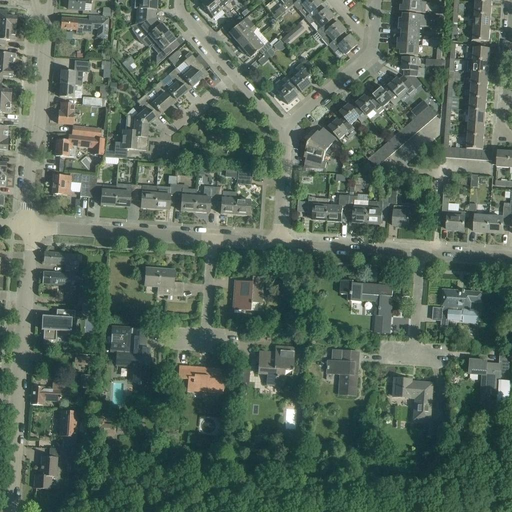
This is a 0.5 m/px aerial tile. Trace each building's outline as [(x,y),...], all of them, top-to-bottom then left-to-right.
[(91,5),(91,0),(68,0),(68,10),(84,11),(84,4),(91,5)] [(135,25),(152,19),(150,20),(151,10),(156,11),(156,0),(134,0),(134,8),(137,9),(136,25),(135,25)] [(221,10),(212,0),(205,0),(206,0),(201,4),(213,18),(221,10)] [(230,10),(233,8),(226,0),(212,0),(221,10),(225,7),(230,10)] [(289,8),(293,5),(298,0),(281,0),(289,8)] [(298,0),(293,5),(305,18),(318,7),(322,4),(318,0),(298,0)] [(425,13),(426,3),(421,3),(404,1),(404,6),(401,5),(400,11),(425,13)] [(491,4),(475,3),(474,16),(491,17),(491,4)] [(274,13),(278,17),(285,10),(281,6),(274,13)] [(322,11),(318,7),(305,18),(317,32),(330,20),(333,17),(325,8),(322,11)] [(0,28),(16,29),(17,18),(6,17),(7,11),(0,10),(0,28)] [(400,19),(399,24),(426,26),(427,16),(403,14),(403,19),(400,19)] [(474,20),(473,28),(490,29),(491,17),(474,16),(469,15),(469,20),(474,20)] [(83,34),(83,33),(90,33),(91,29),(97,29),(97,37),(107,38),(109,19),(100,18),(100,17),(88,16),(88,20),(61,18),(61,29),(76,31),(76,33),(83,34)] [(236,41),(254,26),(246,18),(234,28),(227,35),(230,39),(232,37),(236,41)] [(135,25),(136,25),(130,26),(132,29),(131,30),(138,41),(140,43),(146,47),(147,46),(149,49),(151,47),(168,32),(161,24),(156,28),(150,20),(152,20),(152,19),(135,25)] [(231,20),(230,21),(221,28),(225,33),(235,25),(231,20)] [(333,25),(330,20),(317,32),(322,38),(321,39),(327,46),(328,45),(342,34),(345,31),(337,22),(333,25)] [(426,26),(399,24),(399,30),(402,30),(402,35),(419,36),(420,27),(426,27),(426,26)] [(254,26),(236,41),(240,46),(238,48),(241,51),(261,34),(254,26)] [(16,29),(0,28),(0,45),(4,46),(5,40),(14,41),(15,30),(16,30),(16,29)] [(489,42),(490,29),(473,28),(473,41),(489,42)] [(168,32),(151,47),(158,55),(156,56),(156,65),(157,65),(165,59),(177,48),(176,48),(175,49),(171,44),(175,41),(168,32)] [(261,34),(241,51),(244,55),(246,53),(250,58),(258,51),(262,55),(266,52),(270,49),(270,48),(272,47),(261,34)] [(345,38),(342,34),(328,45),(334,52),(338,48),(345,56),(357,45),(349,35),(345,38)] [(398,39),(398,45),(418,46),(419,36),(402,35),(401,39),(398,39)] [(418,46),(398,45),(397,50),(401,51),(400,55),(418,57),(418,46)] [(0,65),(13,66),(12,65),(13,59),(15,60),(16,54),(4,53),(4,48),(0,47),(0,65)] [(473,61),(489,62),(490,49),(467,47),(466,53),(473,54),(473,61)] [(192,55),(176,69),(192,87),(202,79),(202,76),(206,72),(192,55)] [(262,57),(257,61),(261,66),(268,60),(263,56),(262,57)] [(126,69),(133,63),(135,62),(131,57),(122,64),(126,69)] [(171,57),(168,59),(174,66),(176,63),(171,57)] [(303,58),(298,62),(301,65),(303,67),(308,63),(303,58)] [(403,76),(404,77),(423,78),(424,69),(418,69),(419,59),(403,58),(402,71),(407,71),(406,76),(403,76)] [(488,75),(489,62),(473,61),(468,60),(467,73),(472,73),(472,74),(488,75)] [(60,84),(82,86),(82,79),(83,73),(88,73),(89,62),(75,61),(74,72),(61,71),(60,84)] [(102,62),(101,70),(104,70),(104,69),(109,69),(110,62),(102,62)] [(137,68),(133,63),(126,69),(130,74),(137,68)] [(308,63),(303,67),(310,76),(316,71),(308,63)] [(13,67),(13,66),(0,65),(0,82),(2,82),(2,77),(12,78),(13,75),(15,75),(16,68),(13,67)] [(287,77),(301,93),(311,85),(308,82),(312,78),(314,81),(314,80),(310,76),(303,67),(301,65),(294,70),(298,75),(291,81),(287,76),(287,77)] [(161,82),(160,82),(177,101),(187,92),(187,89),(190,86),(192,87),(176,69),(168,75),(172,80),(164,86),(161,82)] [(318,70),(314,73),(314,74),(319,79),(323,75),(318,70)] [(472,74),(471,86),(487,87),(488,75),(472,74)] [(387,85),(400,100),(399,99),(406,93),(410,97),(417,91),(404,77),(403,76),(405,78),(401,82),(398,78),(389,86),(387,85)] [(301,93),(287,77),(280,82),(284,87),(277,93),(287,105),(297,97),(294,93),(298,90),(301,93)] [(151,102),(160,112),(159,113),(161,114),(171,105),(171,102),(175,99),(176,101),(177,101),(160,82),(153,89),(158,95),(151,102)] [(0,101),(11,102),(11,91),(1,90),(2,85),(0,84),(0,101)] [(82,86),(60,84),(59,97),(69,98),(81,99),(81,92),(82,86)] [(400,100),(387,85),(389,87),(385,91),(382,87),(372,95),(371,93),(371,94),(384,109),(383,107),(390,101),(394,106),(400,100)] [(486,100),(487,87),(471,86),(470,99),(486,100)] [(82,106),(102,107),(107,108),(108,94),(101,94),(101,99),(83,98),(82,106)] [(377,114),(384,109),(371,94),(372,96),(368,99),(365,96),(356,104),(355,102),(368,118),(368,117),(367,116),(374,110),(377,114)] [(143,109),(132,118),(148,125),(156,119),(156,116),(159,113),(160,112),(151,102),(145,95),(137,102),(143,109)] [(485,113),(486,100),(470,99),(469,111),(485,113)] [(11,103),(11,102),(0,101),(0,113),(9,114),(10,103),(11,103)] [(361,123),(368,118),(355,102),(354,103),(356,105),(352,108),(349,105),(340,113),(357,132),(351,125),(357,119),(361,123)] [(74,104),(71,104),(61,103),(60,112),(58,112),(58,124),(73,125),(73,115),(79,116),(79,110),(74,110),(74,104)] [(429,107),(425,111),(433,120),(437,116),(429,107)] [(484,125),(485,113),(469,111),(465,110),(465,115),(469,116),(468,124),(484,125)] [(428,123),(433,120),(425,111),(421,114),(428,123)] [(349,139),(357,132),(340,113),(345,120),(341,123),(338,119),(329,128),(335,135),(339,140),(345,135),(349,139)] [(424,127),(428,123),(421,114),(416,118),(424,127)] [(148,125),(127,115),(126,131),(123,131),(122,143),(115,143),(114,158),(120,159),(126,159),(127,150),(146,151),(146,149),(144,147),(145,138),(147,136),(148,125)] [(414,120),(412,122),(420,131),(424,127),(416,118),(414,120)] [(416,134),(420,131),(412,122),(411,122),(408,125),(416,134)] [(468,124),(467,137),(483,138),(484,125),(468,124)] [(408,125),(404,129),(412,138),(416,134),(408,125)] [(0,138),(8,139),(7,139),(8,127),(0,126),(0,138)] [(71,135),(101,137),(101,128),(72,127),(71,135)] [(308,144),(325,152),(336,140),(323,129),(319,133),(318,132),(310,141),(308,144)] [(407,142),(412,138),(404,129),(399,132),(407,142)] [(403,145),(407,142),(399,132),(395,136),(403,145)] [(101,137),(71,135),(68,135),(68,141),(56,141),(55,156),(65,157),(75,158),(75,148),(92,149),(92,155),(104,156),(105,139),(101,139),(101,137)] [(395,136),(391,140),(399,149),(403,145),(395,136)] [(467,137),(467,149),(471,149),(476,150),(482,150),(483,150),(483,138),(467,137)] [(8,139),(0,138),(0,150),(7,151),(8,139)] [(395,152),(399,149),(391,140),(387,143),(395,152)] [(390,156),(395,152),(387,143),(383,147),(390,156)] [(322,162),(325,152),(308,144),(307,146),(304,158),(306,158),(304,164),(305,164),(304,169),(324,170),(326,163),(322,162)] [(383,147),(378,151),(386,160),(390,156),(383,147)] [(382,163),(386,160),(378,151),(374,154),(382,163)] [(509,168),(510,152),(498,151),(496,167),(509,168)] [(382,163),(374,154),(368,160),(376,169),(382,163)] [(252,172),(238,171),(237,184),(251,185),(252,172)] [(88,198),(90,175),(70,174),(70,177),(53,176),(52,194),(70,195),(71,183),(81,184),(80,197),(88,198)] [(90,176),(88,198),(95,198),(101,199),(100,206),(115,207),(116,187),(102,186),(96,185),(96,176),(90,176)] [(479,176),(472,176),(471,176),(470,187),(478,188),(479,176)] [(116,187),(115,207),(129,208),(129,201),(135,201),(136,186),(116,184),(116,187)] [(169,204),(175,204),(176,185),(170,184),(170,188),(156,187),(156,194),(155,210),(169,211),(169,204)] [(188,186),(176,185),(175,204),(181,205),(180,212),(195,213),(196,190),(188,190),(188,186)] [(389,204),(391,185),(390,185),(389,197),(387,197),(387,200),(382,199),(382,203),(369,202),(367,225),(381,226),(382,219),(388,219),(389,204)] [(156,187),(136,186),(135,201),(141,202),(140,209),(155,210),(156,194),(156,187)] [(453,190),(454,186),(448,186),(444,186),(441,222),(447,222),(447,230),(464,232),(465,212),(448,211),(450,190),(453,190)] [(209,206),(215,207),(216,188),(204,187),(203,197),(196,197),(196,190),(195,213),(209,214),(209,206)] [(220,214),(235,215),(236,200),(222,199),(223,188),(216,188),(215,207),(221,207),(220,214)] [(348,216),(349,196),(339,196),(339,207),(328,206),(329,200),(328,200),(327,222),(341,223),(342,216),(348,216)] [(358,197),(349,196),(348,216),(353,217),(353,224),(367,225),(369,202),(358,201),(358,197)] [(313,221),(327,222),(328,200),(315,199),(315,198),(308,197),(307,213),(313,214),(313,221)] [(236,200),(235,215),(249,216),(250,201),(236,200)] [(503,219),(489,218),(488,233),(489,232),(494,232),(494,234),(502,234),(503,226),(509,227),(510,214),(510,204),(504,204),(503,219)] [(488,233),(489,218),(476,216),(477,205),(470,205),(469,213),(468,223),(475,224),(474,232),(488,233)] [(415,228),(416,208),(394,207),(393,227),(415,228)] [(70,271),(78,272),(79,261),(81,261),(81,255),(44,253),(43,264),(65,265),(65,272),(70,272),(70,271)] [(174,300),(174,296),(183,297),(184,284),(172,283),(173,271),(147,269),(146,279),(146,285),(165,287),(164,295),(167,296),(167,300),(174,300)] [(43,272),(42,284),(52,285),(69,286),(69,284),(77,285),(77,286),(87,287),(97,287),(98,273),(88,272),(87,272),(78,272),(70,271),(70,272),(70,274),(43,272)] [(257,311),(257,303),(262,303),(263,278),(252,277),(252,284),(247,284),(247,282),(234,281),(233,290),(234,290),(233,306),(232,306),(232,310),(234,310),(234,307),(241,307),(241,310),(250,311),(257,311)] [(341,291),(341,295),(342,295),(348,295),(352,295),(351,302),(352,302),(360,303),(361,303),(361,300),(376,301),(375,316),(376,316),(374,333),(382,334),(383,317),(391,317),(393,287),(353,284),(353,282),(342,281),(341,291)] [(441,322),(441,328),(448,329),(448,320),(449,311),(462,312),(461,321),(463,321),(463,323),(476,324),(476,322),(478,322),(478,313),(476,313),(477,311),(468,311),(469,308),(470,308),(470,302),(481,303),(481,293),(464,292),(465,291),(463,290),(463,293),(457,293),(457,291),(443,290),(443,297),(444,297),(444,299),(442,299),(442,307),(444,307),(444,309),(443,321),(441,321),(441,322)] [(96,294),(78,293),(77,306),(95,308),(96,294)] [(72,319),(74,319),(75,311),(57,310),(56,317),(42,316),(41,330),(44,330),(43,340),(56,341),(56,331),(71,332),(72,319)] [(146,337),(132,337),(132,329),(112,328),(110,352),(117,353),(117,365),(133,366),(132,382),(147,383),(148,364),(145,364),(145,357),(149,358),(149,350),(145,349),(146,337)] [(295,348),(285,347),(275,347),(274,357),(271,357),(271,353),(259,352),(258,368),(267,369),(266,386),(283,387),(284,370),(293,371),(295,348)] [(481,400),(489,401),(490,394),(498,395),(497,408),(508,409),(510,382),(499,382),(500,372),(511,373),(511,355),(511,348),(501,348),(500,366),(486,365),(486,362),(471,361),(470,374),(485,375),(484,382),(482,382),(481,400)] [(359,353),(341,351),(332,351),(331,362),(327,361),(326,374),(340,375),(338,395),(356,397),(357,376),(353,376),(354,364),(358,364),(359,353)] [(75,357),(74,366),(89,367),(90,358),(75,357)] [(179,366),(178,379),(187,380),(186,391),(187,391),(187,392),(193,392),(193,390),(207,391),(207,393),(218,394),(223,394),(224,377),(221,377),(221,369),(220,369),(204,368),(204,370),(198,370),(198,368),(189,367),(180,366),(179,366)] [(249,371),(241,370),(240,383),(249,383),(249,371)] [(429,421),(431,394),(432,384),(417,383),(416,385),(410,384),(411,380),(394,379),(393,397),(416,399),(414,420),(429,421)] [(53,382),(52,387),(52,389),(32,387),(31,405),(41,406),(43,406),(43,401),(59,402),(61,383),(53,382)] [(61,411),(59,437),(61,437),(60,449),(75,450),(76,444),(76,438),(78,413),(61,411)] [(105,424),(105,416),(94,416),(94,434),(115,434),(115,424),(105,424)] [(77,459),(78,451),(75,450),(60,449),(60,458),(77,459)] [(57,458),(52,458),(42,457),(40,476),(35,475),(34,489),(51,490),(51,477),(56,477),(57,458)]
